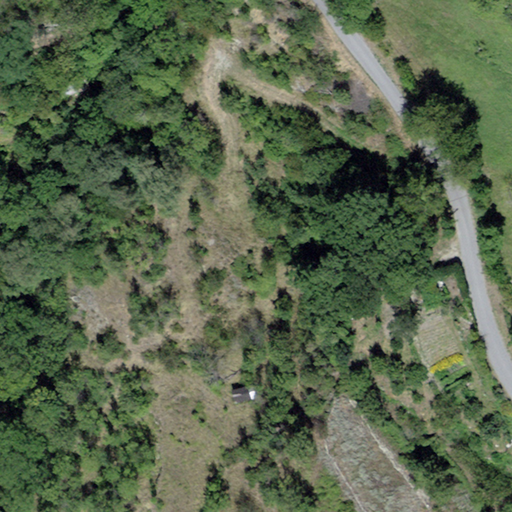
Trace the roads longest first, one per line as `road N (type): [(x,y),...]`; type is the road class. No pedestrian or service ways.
road 1 (track): [(474,254),(441,249),(369,148),(228,58),(218,58),(209,81),(219,121),(209,123),(172,74),(158,28),(139,21),(0,44)]
road 2 (unclassified): [(322,0),(463,202),(494,341),(511,375)]
